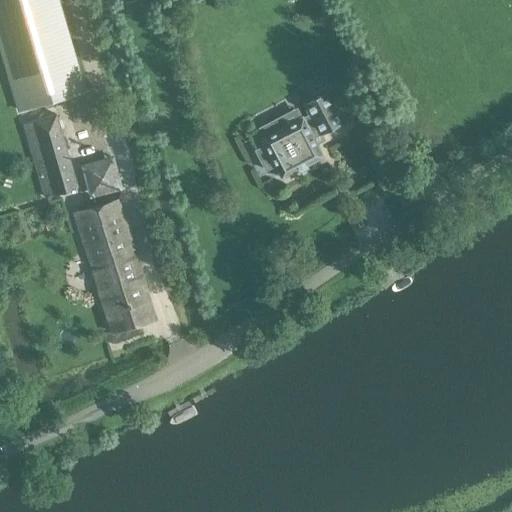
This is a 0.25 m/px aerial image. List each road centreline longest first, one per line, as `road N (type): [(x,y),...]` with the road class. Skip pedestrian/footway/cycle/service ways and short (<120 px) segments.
road 1 (unclassified): [(0,453),(210,357),(266,312),(511,154)]
road 2 (track): [(133,0),(218,278),(243,331)]
road 3 (track): [(113,135),(185,371)]
road 4 (track): [(167,115),(113,135),(73,0)]
